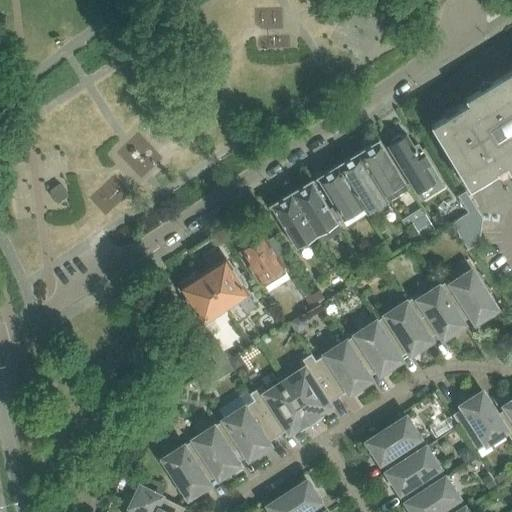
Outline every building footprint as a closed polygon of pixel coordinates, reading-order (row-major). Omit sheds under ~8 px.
[(496,171),(506,165),(510,172),(511,170),(511,70),(466,99),(468,103),(433,124),(470,189),(497,172),(496,171)] [(391,144),(388,146),(417,193),(427,187),(431,195),(444,187),(422,150),(417,153),(406,135),(403,136),(400,134),(391,140),(391,144)] [(358,153),(387,200),(408,187),(379,140),(358,153)] [(387,200),(358,153),(338,165),(366,212),(387,200)] [(345,225),(366,212),(338,165),(317,178),(345,225)] [(291,193),(317,236),(320,241),(340,228),(312,181),(291,193)] [(60,184),(50,190),(58,202),(68,196),(60,184)] [(481,230),(481,223),(482,218),(481,217),(476,208),(465,191),(458,196),(468,212),(451,223),(468,249),(479,242),(480,234),(481,230)] [(317,236),(291,193),(270,206),(296,248),(317,236)] [(412,222),(424,215),(420,209),(402,220),(405,226),(412,222)] [(445,223),(439,213),(432,217),(438,227),(445,223)] [(421,238),(433,230),(435,229),(425,214),(424,215),(412,222),(421,238)] [(265,286),(277,278),(285,273),(262,236),(241,249),(265,286)] [(390,255),(383,243),(373,250),(380,261),(390,255)] [(203,274),(225,308),(238,300),(246,312),(255,306),(225,260),(203,274)] [(461,322),(462,322),(471,316),(475,322),(496,308),(471,270),(452,282),(450,278),(438,286),(461,322)] [(225,308),(203,274),(181,288),(211,334),(221,328),(213,316),(225,308)] [(306,287),(299,276),(293,280),(304,299),(306,298),(311,294),(306,287)] [(417,294),(405,301),(405,302),(429,338),(429,337),(439,331),(443,338),(464,324),(462,322),(461,322),(438,286),(419,298),(417,294)] [(325,300),(319,290),(306,298),(305,299),(311,309),(325,300)] [(405,302),(375,321),(399,357),(408,351),(410,353),(431,340),(429,337),(429,338),(405,302)] [(280,327),(272,315),(263,321),(270,332),(280,327)] [(309,326),(302,315),(290,322),(291,323),(290,323),(296,334),(297,333),(309,326)] [(375,321),(345,341),(368,377),(369,377),(378,371),(380,373),(401,359),(399,357),(375,321)] [(216,340),(206,346),(216,362),(226,356),(216,340)] [(310,354),(338,397),(348,390),(349,393),(370,379),(369,377),(368,377),(345,341),(315,360),(311,353),(310,354)] [(244,363),(238,353),(228,359),(229,359),(228,360),(234,369),(244,363)] [(284,380),(312,422),(322,415),(321,414),(321,415),(320,412),(330,405),(328,403),(338,397),(310,354),(298,361),(303,368),(284,380)] [(198,378),(197,378),(198,378),(204,388),(215,380),(232,370),(226,360),(218,365),(213,368),(214,368),(212,369),(209,370),(197,377),(198,378)] [(250,393),(278,436),(287,429),(289,432),(299,425),(301,428),(300,428),(301,429),(312,422),(284,380),(266,392),(262,385),(250,393)] [(476,450),(506,431),(496,414),(482,391),(461,405),(462,407),(452,414),(475,451),(476,450)] [(278,436),(250,393),(249,393),(253,400),(224,419),(247,455),(247,456),(248,458),(269,445),(268,442),(278,436)] [(154,402),(157,406),(162,414),(173,406),(166,395),(154,402)] [(511,440),(511,400),(504,406),(506,408),(496,414),(506,431),(511,440)] [(425,447),(406,417),(405,416),(367,441),(380,462),(383,461),(389,470),(389,471),(425,447)] [(224,419),(194,438),(194,439),(217,475),(216,475),(218,478),(239,464),(237,462),(247,456),(247,455),(224,419)] [(217,475),(194,439),(163,459),(188,497),(209,484),(207,481),(216,475),(217,475)] [(478,456),(470,444),(458,452),(465,464),(478,456)] [(445,477),(426,447),(425,447),(389,471),(389,470),(386,471),(400,492),(402,491),(408,500),(409,501),(445,477)] [(510,478),(504,470),(494,477),(499,485),(510,478)] [(497,486),(489,475),(481,480),(489,491),(497,486)] [(457,511),(465,507),(445,478),(445,477),(409,501),(408,500),(406,502),(412,511),(457,511)] [(160,486),(161,483),(150,478),(145,488),(162,496),(165,488),(160,486)] [(268,505),(268,506),(272,511),(323,511),(318,503),(320,501),(306,480),(268,505)] [(140,485),(140,486),(130,507),(132,508),(130,511),(182,511),(184,507),(162,496),(145,488),(140,485)]
